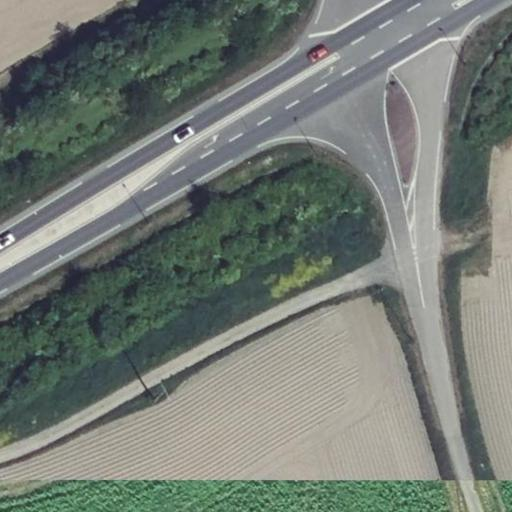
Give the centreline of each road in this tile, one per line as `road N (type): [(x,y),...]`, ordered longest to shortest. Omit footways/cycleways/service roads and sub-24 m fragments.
road 1 (track): [(0,459),(276,317),(411,264)]
road 2 (secondary): [(0,259),(333,63)]
road 3 (residential): [(411,264),(431,3)]
road 4 (residential): [(411,264),(475,511)]
road 5 (residential): [(333,63),(411,264)]
road 6 (track): [(156,0),(0,89)]
